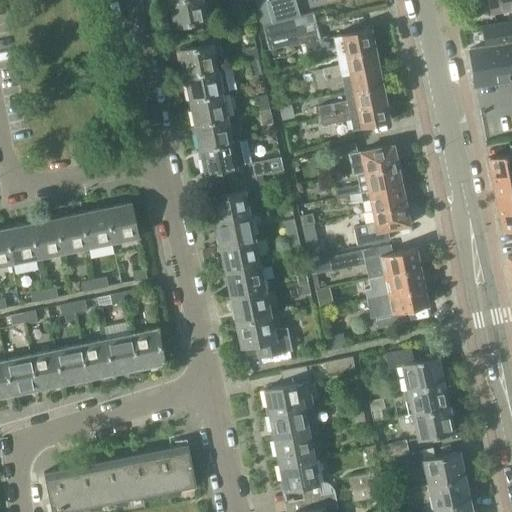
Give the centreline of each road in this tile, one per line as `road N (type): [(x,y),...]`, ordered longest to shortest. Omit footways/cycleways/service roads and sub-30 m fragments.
road 1 (residential): [(511,436),(418,0)]
road 2 (residential): [(17,511),(17,454),(32,440),(210,385)]
road 3 (residential): [(210,385),(163,157)]
road 4 (residential): [(163,157),(27,185),(8,173),(0,132)]
road 5 (residential): [(163,157),(130,0)]
road 6 (residential): [(234,511),(210,385)]
